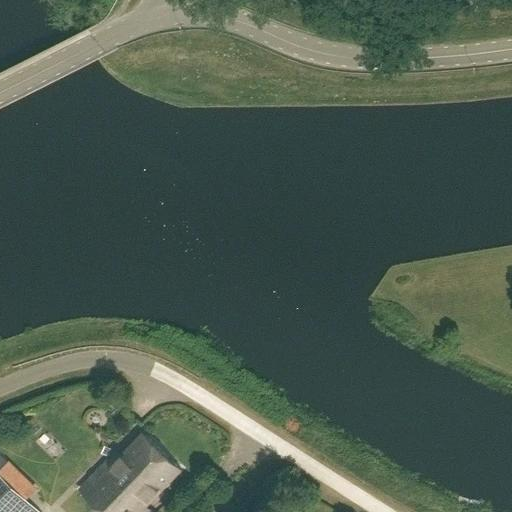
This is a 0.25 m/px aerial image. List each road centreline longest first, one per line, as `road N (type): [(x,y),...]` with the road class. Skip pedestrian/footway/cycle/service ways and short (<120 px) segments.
road 1 (unclassified): [(376,511),(143,364),(105,357),(37,370),(0,388)]
road 2 (tertiary): [(177,12),(219,15),(306,49),(365,60),(511,49)]
road 3 (tertiary): [(0,88),(134,22),(177,12)]
